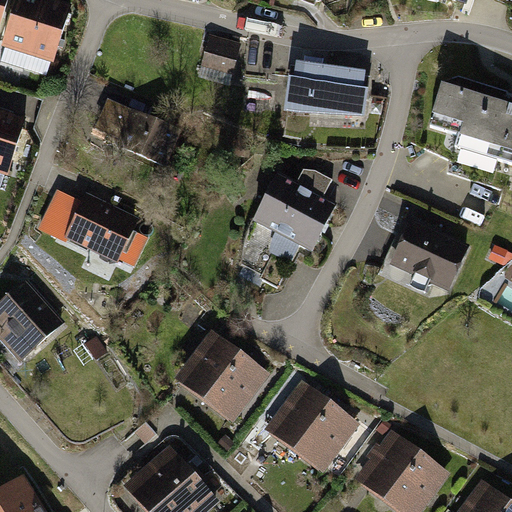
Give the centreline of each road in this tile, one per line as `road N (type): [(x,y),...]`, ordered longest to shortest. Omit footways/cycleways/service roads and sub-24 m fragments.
road 1 (residential): [(403,33),(408,95),(391,159),(296,352)]
road 2 (residential): [(403,33),(336,39),(134,0)]
road 3 (residential): [(104,0),(46,162)]
road 4 (residential): [(99,504),(0,396)]
